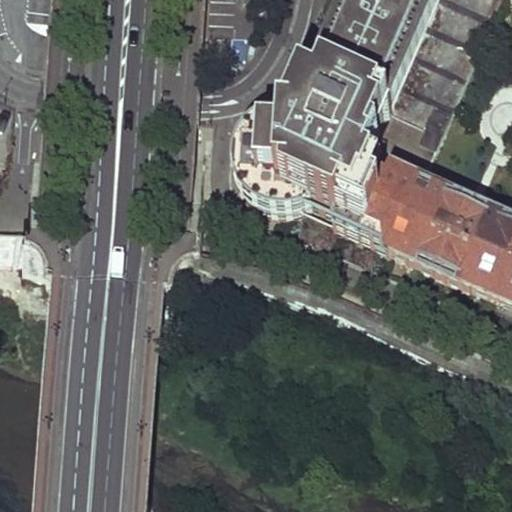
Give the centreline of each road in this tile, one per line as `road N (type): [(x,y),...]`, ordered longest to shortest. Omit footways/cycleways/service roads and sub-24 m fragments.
road 1 (primary): [(107,511),(145,0)]
road 2 (primary): [(110,0),(76,511)]
road 3 (residential): [(297,0),(272,68),(220,103),(46,94),(0,76)]
